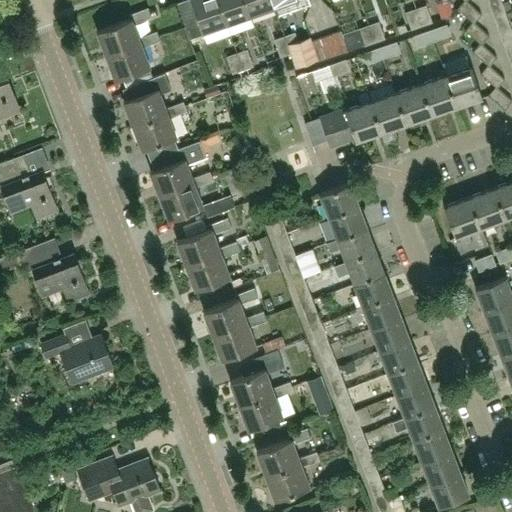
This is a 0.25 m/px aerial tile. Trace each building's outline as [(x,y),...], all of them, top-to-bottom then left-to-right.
[(218,0),(185,0),(177,3),(189,39),(203,34),(202,32),(226,23),(218,0)] [(244,0),(218,0),(226,23),(250,15),(244,0)] [(271,0),(244,0),(250,15),(274,7),(271,0)] [(445,0),(436,3),(441,18),(453,14),(448,0),(445,0)] [(500,0),(487,0),(493,17),(505,13),(500,0)] [(463,1),(456,9),(474,24),(480,16),(463,1)] [(425,5),(415,9),(421,26),(431,22),(425,5)] [(137,38),(139,37),(133,23),(151,16),(147,7),(128,15),(130,18),(96,31),(106,55),(139,42),(137,38)] [(421,26),(415,9),(405,13),(411,29),(421,26)] [(511,35),(511,31),(505,13),(493,17),(501,40),(511,35)] [(368,25),(374,42),(384,39),(378,22),(368,25)] [(472,23),(465,32),(481,45),(489,36),(472,23)] [(404,24),(397,27),(399,34),(407,31),(404,24)] [(447,24),(430,30),(434,42),(451,36),(447,24)] [(374,42),(368,25),(342,34),(341,31),(331,35),(338,54),(347,51),(348,51),(374,42)] [(434,42),(430,30),(413,36),(417,47),(434,42)] [(139,42),(106,55),(115,79),(150,66),(142,46),(160,40),(156,31),(139,37),(137,38),(139,42)] [(294,33),(284,36),(290,53),(291,53),(292,58),(295,67),(296,67),(317,59),(318,61),(328,58),(321,38),(311,42),(309,37),(297,41),(294,33)] [(331,35),(321,38),(328,58),(338,54),(331,35)] [(511,35),(501,40),(509,63),(511,61),(511,35)] [(290,53),(284,36),(274,40),(280,56),(290,53)] [(379,48),(383,59),(401,53),(396,42),(379,48)] [(480,44),(472,53),(487,67),(495,58),(480,44)] [(383,59),(379,48),(363,53),(367,65),(383,59)] [(247,50),(236,53),(242,70),(253,66),(247,50)] [(242,70),(236,53),(226,57),(232,73),(242,70)] [(336,89),(333,77),(350,71),(346,59),(312,71),(316,82),(321,81),(325,93),(336,89)] [(471,66),(445,75),(456,106),(482,97),(471,66)] [(487,66),(480,75),(497,88),(503,80),(487,66)] [(0,118),(20,111),(4,69),(0,70),(0,118)] [(171,89),(165,74),(153,78),(156,88),(123,101),(132,125),(167,112),(166,108),(160,93),(171,89)] [(456,106),(445,75),(420,84),(431,115),(456,106)] [(217,84),(203,89),(206,98),(220,93),(217,84)] [(420,84),(395,92),(405,123),(431,115),(420,84)] [(496,87),(488,96),(503,110),(511,102),(496,87)] [(395,92),(369,101),(380,132),(405,123),(395,92)] [(167,112),(132,125),(142,149),(177,136),(169,117),(186,111),(183,101),(166,108),(167,112)] [(319,117),(310,120),(318,143),(327,140),(329,147),(354,138),(355,141),(380,132),(369,101),(345,109),(345,107),(319,116),(319,117)] [(487,101),(474,109),(482,121),(494,114),(487,101)] [(318,143),(310,120),(304,122),(312,146),(318,143)] [(209,152),(227,146),(222,130),(203,137),(209,152)] [(177,149),(180,159),(150,171),(159,195),(193,182),(192,178),(186,163),(204,157),(201,148),(198,141),(177,149)] [(22,154),(0,162),(0,191),(2,190),(10,211),(31,204),(36,218),(57,211),(41,169),(29,174),(22,154)] [(210,171),(192,178),(193,182),(159,195),(168,219),(203,206),(207,216),(235,205),(231,194),(202,205),(195,187),(213,180),(210,171)] [(511,179),(493,187),(505,218),(511,215),(511,179)] [(328,217),(359,205),(350,182),(320,194),(328,217)] [(493,187),(469,196),(480,227),(505,218),(493,187)] [(480,227),(469,196),(443,206),(455,237),(480,227)] [(328,217),(337,239),(326,243),(367,228),(359,205),(328,217)] [(275,237),(287,233),(280,214),(268,219),(275,237)] [(219,248),(213,233),(231,227),(227,217),(208,225),(210,228),(176,241),(186,265),(220,252),(219,248)] [(376,250),(367,228),(326,243),(330,253),(340,249),(345,261),(376,250)] [(287,233),(275,237),(283,259),(295,255),(287,233)] [(254,241),(267,274),(280,270),(267,236),(254,241)] [(18,252),(0,258),(0,272),(22,264),(25,271),(33,268),(42,294),(62,286),(68,301),(89,293),(73,252),(61,257),(53,237),(17,251),(18,252)] [(237,241),(219,248),(220,252),(186,265),(195,289),(230,276),(223,257),(240,250),(237,241)] [(500,264),(511,259),(511,246),(495,253),(500,264)] [(376,250),(345,261),(354,284),(384,272),(376,250)] [(295,255),(283,259),(292,282),(304,277),(295,255)] [(495,266),(491,255),(475,261),(479,272),(495,266)] [(393,294),(384,272),(354,284),(362,306),(393,294)] [(511,299),(511,292),(506,276),(475,288),(483,310),(511,299)] [(304,277),(292,282),(300,304),(312,299),(304,277)] [(247,322),(245,318),(240,303),(257,297),(254,288),(235,295),(236,298),(203,310),(213,335),(247,322)] [(393,294),(362,306),(370,328),(401,316),(393,294)] [(312,299),(300,304),(309,326),(321,321),(312,299)] [(511,299),(483,310),(492,333),(511,325),(511,299)] [(43,310),(51,325),(65,318),(57,303),(43,310)] [(263,311),(245,318),(247,322),(213,335),(222,359),(256,346),(249,327),(267,320),(263,311)] [(409,339),(401,316),(370,328),(379,350),(409,339)] [(321,321),(309,326),(317,348),(329,344),(321,321)] [(511,350),(511,325),(492,333),(500,355),(511,350)] [(101,335),(70,347),(65,333),(41,342),(46,356),(61,351),(72,380),(112,365),(101,335)] [(266,354),(285,346),(282,336),(262,344),(266,354)] [(409,339),(379,350),(387,372),(418,361),(409,339)] [(329,344),(317,348),(326,370),(338,366),(329,344)] [(511,350),(500,355),(509,377),(511,376),(511,350)] [(274,392),(272,388),(267,373),(284,367),(281,358),(262,365),(263,368),(230,381),(239,405),(274,392)] [(350,361),(338,366),(340,373),(353,369),(350,361)] [(426,383),(418,361),(387,372),(396,395),(426,383)] [(338,366),(326,370),(334,393),(346,388),(340,373),(338,366)] [(274,392),(239,405),(248,429),(283,416),(276,397),(293,390),(290,381),(272,388),(274,392)] [(435,405),(426,383),(396,395),(404,417),(435,405)] [(346,388),(334,393),(343,415),(354,410),(346,388)] [(435,405),(404,417),(392,422),(396,433),(408,428),(413,439),(443,427),(435,405)] [(354,410),(343,415),(351,437),(363,433),(354,410)] [(301,461),(299,458),(294,443),(311,437),(307,427),(288,435),(290,438),(256,451),(266,475),(301,461)] [(452,450),(443,427),(413,439),(421,461),(452,450)] [(366,441),(363,433),(351,437),(359,459),(371,455),(366,441)] [(378,437),(366,441),(371,455),(383,450),(378,437)] [(460,472),(452,450),(421,461),(430,483),(460,472)] [(316,451),(299,458),(301,461),(266,475),(275,499),(310,486),(302,466),(320,460),(316,451)] [(380,477),(371,455),(359,459),(368,482),(380,477)] [(112,457),(78,470),(78,471),(88,498),(112,488),(119,504),(132,499),(136,511),(142,511),(151,509),(145,494),(159,489),(147,459),(117,471),(112,457)] [(71,462),(59,466),(62,474),(65,482),(76,478),(71,462)] [(469,495),(460,472),(430,483),(438,506),(469,495)] [(380,477),(368,482),(376,504),(388,499),(380,477)] [(410,511),(406,496),(397,498),(399,511),(410,511)] [(392,511),(388,499),(376,504),(379,511),(392,511)]
